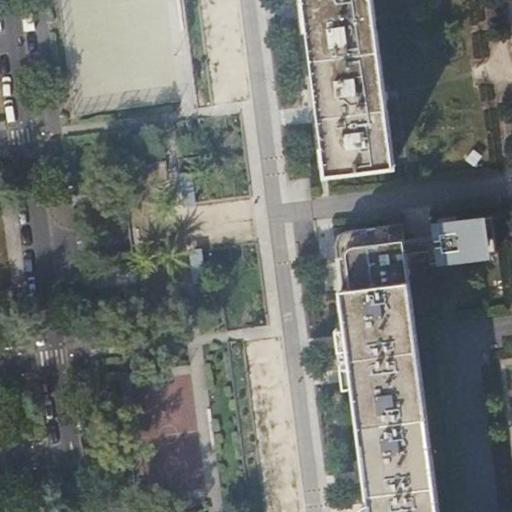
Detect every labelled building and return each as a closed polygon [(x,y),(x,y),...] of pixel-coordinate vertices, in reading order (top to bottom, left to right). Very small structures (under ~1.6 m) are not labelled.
[(327,173),(328,173),(394,165),(395,165),(373,0),(300,0),(301,7),(305,31),(309,30),(324,148),(327,173)] [(180,176),(185,202),(195,201),(190,174),(180,176)] [(409,280),(410,280),(408,264),(406,251),(430,248),(431,261),(496,253),(491,215),(457,220),(456,217),(439,220),(439,222),(434,223),(435,236),(404,240),(402,223),(401,223),(409,280)] [(339,266),(342,289),(343,289),(409,280),(401,223),(348,230),(347,230),(345,232),(342,235),(339,239),(336,244),(339,266)] [(439,511),(410,280),(409,280),(343,289),(342,289),(347,328),(337,329),(343,373),(345,387),(355,386),(362,440),(370,501),(368,501),(366,502),(364,504),(362,506),(361,508),(361,511),(360,511),(439,511)] [(511,358),(503,359),(505,433),(511,432),(511,358)]
